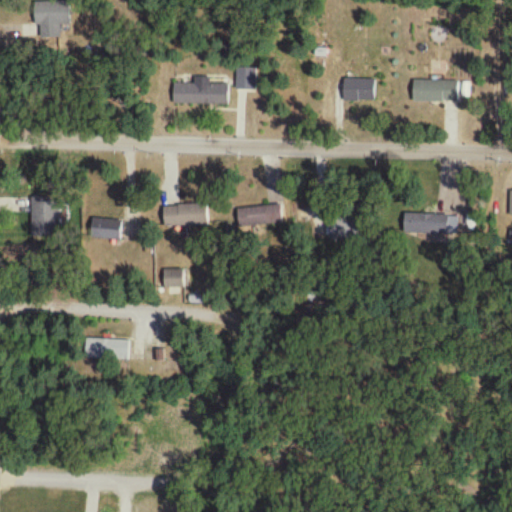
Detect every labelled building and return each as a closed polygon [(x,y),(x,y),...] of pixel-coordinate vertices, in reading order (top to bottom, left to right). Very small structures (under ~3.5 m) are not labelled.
[(35,5),(38,41),(72,38),(69,2),(35,5)] [(344,103),(376,103),(376,81),(344,81),(344,103)] [(413,83),(414,104),(459,104),(459,83),(413,83)] [(228,85),(174,85),(174,106),(228,106),(228,85)] [(60,198),(31,198),(31,240),(60,240),(60,198)] [(163,228),(207,228),(207,205),(163,205),(163,228)] [(239,228),(283,224),(281,206),(237,210),(239,228)] [(432,239),(436,218),(407,212),(403,233),(432,239)] [(122,221),(92,219),(91,239),(121,241),(122,221)] [(184,271),(164,271),(164,287),(184,287),(184,271)] [(87,341),(87,358),(124,358),(124,341),(87,341)]
